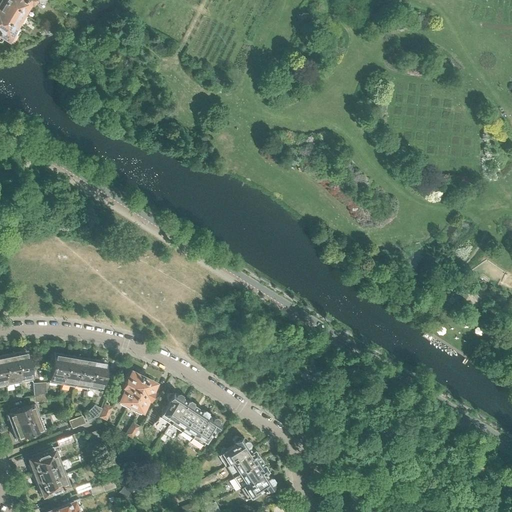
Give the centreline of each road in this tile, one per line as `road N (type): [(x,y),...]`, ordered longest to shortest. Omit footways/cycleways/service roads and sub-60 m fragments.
road 1 (residential): [(511,444),(0,124)]
road 2 (residential): [(0,329),(77,330),(155,354),(295,441)]
road 3 (residential): [(295,441),(423,511)]
